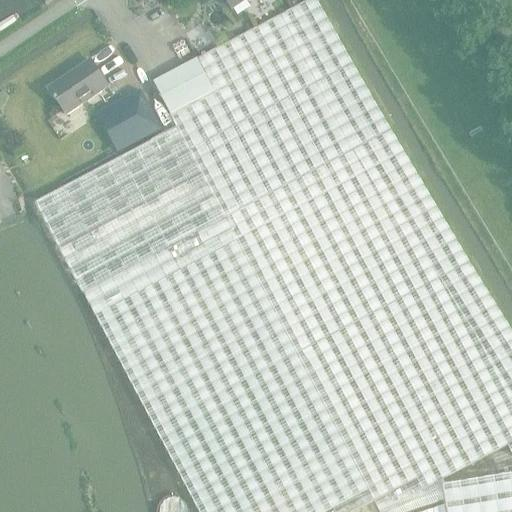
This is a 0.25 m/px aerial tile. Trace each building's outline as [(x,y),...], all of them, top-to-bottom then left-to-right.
[(109,163),(34,202),(84,293),(200,511),(326,511),(332,509),(333,511),(351,511),(373,501),(378,511),(412,511),(443,502),(443,506),(440,507),(441,509),(441,511),(511,511),(511,475),(444,486),(441,479),(506,446),(511,458),(511,457),(511,329),(489,293),(448,228),(446,230),(382,119),(314,0),(304,0),(253,28),(195,59),(214,94),(171,117),(177,128),(165,134),(149,142),(109,163)] [(223,0),(232,12),(248,0),(223,0)] [(153,82),(171,117),(214,94),(195,59),(153,82)] [(66,115),(106,88),(89,63),(65,79),(66,80),(50,92),(66,115)] [(140,91),(96,114),(117,154),(128,148),(147,138),(161,130),(160,129),(140,91)]
